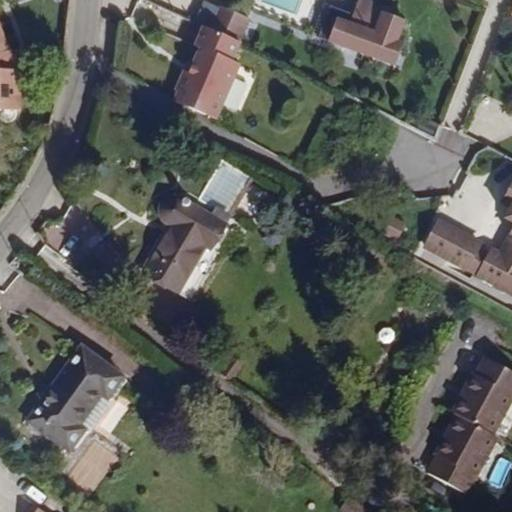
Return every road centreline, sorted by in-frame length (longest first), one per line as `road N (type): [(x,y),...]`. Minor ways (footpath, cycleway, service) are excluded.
road 1 (residential): [(81,60),(312,186),(436,162),(499,0)]
road 2 (residential): [(0,241),(39,184),(81,60)]
